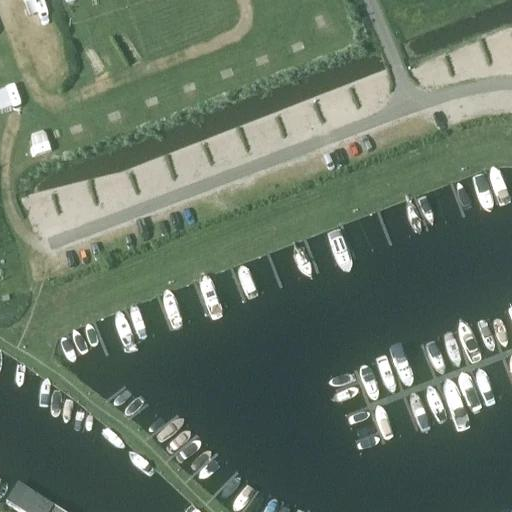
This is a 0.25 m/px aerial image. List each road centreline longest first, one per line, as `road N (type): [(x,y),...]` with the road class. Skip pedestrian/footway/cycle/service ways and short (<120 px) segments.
road 1 (track): [(369,0),(412,109),(36,249)]
road 2 (track): [(31,84),(60,107),(232,42),(247,16),(243,0)]
